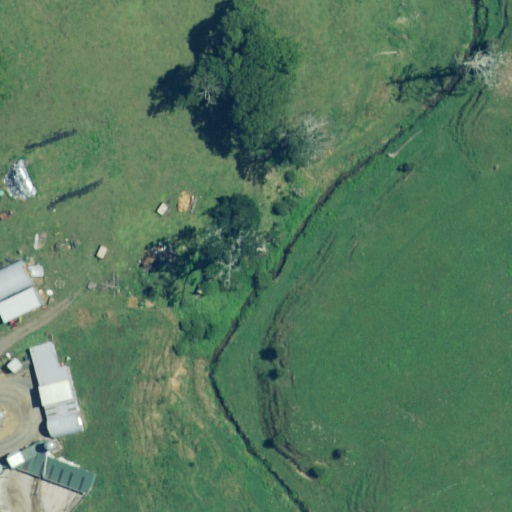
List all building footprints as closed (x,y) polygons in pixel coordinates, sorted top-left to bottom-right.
[(0,300),(37,282),(26,259),(0,271),(0,300)] [(48,306),(38,287),(1,305),(10,324),(48,306)] [(50,409),(81,401),(72,366),(63,369),(56,342),(34,348),(50,409)] [(83,406),(52,415),(58,438),(89,430),(83,406)] [(44,439),(13,458),(16,468),(93,494),(100,475),(46,455),(54,445),(44,439)]
